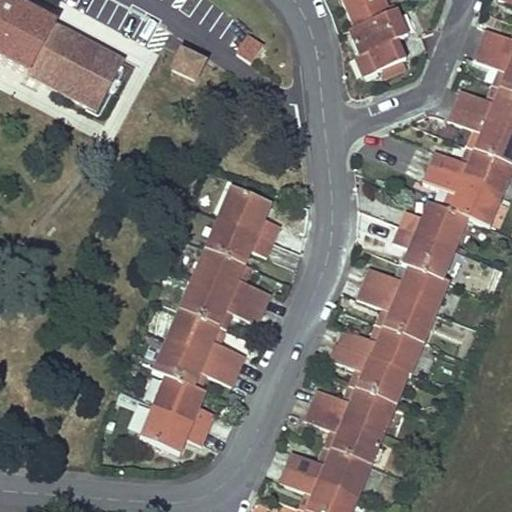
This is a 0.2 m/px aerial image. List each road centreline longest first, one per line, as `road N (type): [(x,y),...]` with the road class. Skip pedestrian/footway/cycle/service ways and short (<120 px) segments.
road 1 (residential): [(245,460),(324,268),(332,210),(325,130)]
road 2 (residential): [(0,489),(190,500),(227,481),(245,460)]
road 3 (residential): [(325,130),(415,102),(432,85),(465,0)]
road 4 (residential): [(325,130),(315,44),(295,0)]
